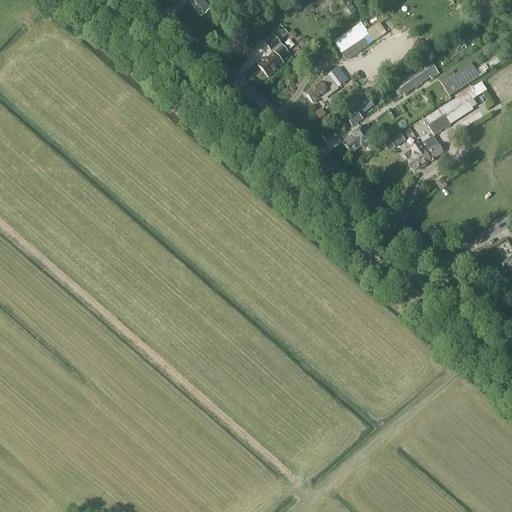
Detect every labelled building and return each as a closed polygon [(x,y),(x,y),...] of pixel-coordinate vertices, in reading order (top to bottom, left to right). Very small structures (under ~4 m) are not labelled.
[(217,0),(195,0),(206,14),(213,8),(217,13),(227,5),(224,1),(220,4),(217,0)] [(217,0),(220,4),(224,1),(227,5),(229,8),(240,0),(217,0)] [(350,4),(343,9),(351,18),(357,13),(350,4)] [(362,24),(355,28),(333,42),(345,61),(368,47),(367,46),(387,34),(380,23),(367,32),(362,24)] [(272,52),(281,44),(280,43),(288,35),(281,26),(272,34),(276,38),(266,46),(272,52)] [(257,35),(251,40),(251,41),(255,44),(260,39),(257,35)] [(279,61),(288,53),(281,44),(272,52),(274,55),(259,68),(269,79),(284,66),(279,61)] [(398,83),(397,84),(404,94),(405,96),(430,79),(432,80),(439,75),(429,60),(397,81),(398,83)] [(439,81),(449,97),(454,94),(489,72),(485,65),(476,71),(471,63),(461,70),(462,72),(455,76),(453,72),(439,81)] [(338,69),(328,76),(337,89),(347,81),(338,69)] [(315,89),(307,95),(313,103),(321,98),(335,87),(336,87),(329,77),(328,78),(314,88),(315,89)] [(456,99),(424,121),(428,127),(434,136),(451,126),(450,126),(473,111),(472,109),(477,106),(473,101),(478,98),(472,89),(471,88),(455,98),(456,99)] [(354,114),(347,120),(352,127),(362,120),(357,112),(361,109),(362,110),(365,114),(367,112),(366,111),(371,108),(372,109),(374,107),(371,103),(368,99),(366,101),(359,106),(352,111),(354,114)] [(320,120),(326,115),(321,109),(315,114),(320,120)] [(361,128),(352,135),(353,137),(350,139),(349,138),(342,143),(350,155),(361,147),(361,148),(376,137),(368,127),(363,130),(361,128)] [(400,134),(384,145),(387,150),(393,146),(395,149),(405,142),(400,134)] [(442,153),(432,137),(420,146),(430,161),(442,153)] [(430,161),(420,146),(404,156),(409,164),(408,165),(408,166),(411,170),(412,171),(413,170),(414,172),(430,161)] [(444,189),(448,186),(442,178),(438,182),(444,189)] [(511,259),(503,266),(508,273),(510,272),(511,274),(511,259)]
